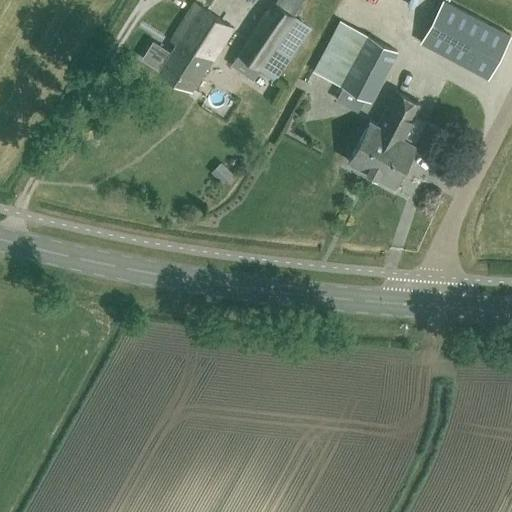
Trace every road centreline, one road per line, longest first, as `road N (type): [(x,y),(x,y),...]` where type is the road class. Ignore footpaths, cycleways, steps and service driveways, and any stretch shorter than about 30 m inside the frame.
road 1 (secondary): [(430,308),(259,292),(0,241)]
road 2 (unclassified): [(430,308),(445,238),(511,107)]
